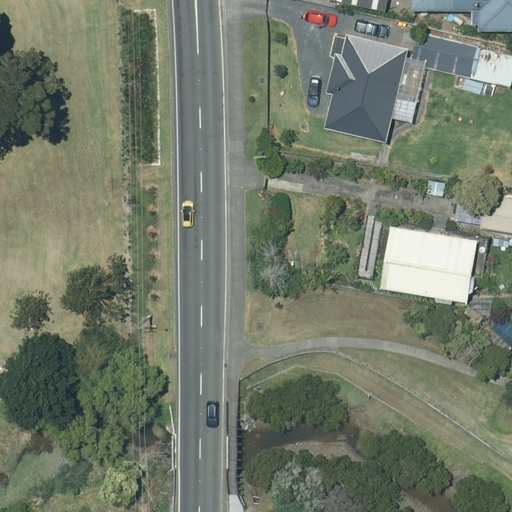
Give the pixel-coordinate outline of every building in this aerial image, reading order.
[(511,0),(404,0),(419,0),(419,1),(479,1),(479,16),(485,16),(485,22),(511,21),(511,0)] [(333,85),(338,86),(330,118),(392,133),(414,41),(353,26),(348,47),(342,45),(333,85)] [(511,50),(423,28),(417,50),(476,65),(475,71),(511,80),(511,50)] [(486,223),(511,226),(511,192),(491,189),(486,223)] [(388,279),(475,293),(485,231),(398,217),(388,279)]
